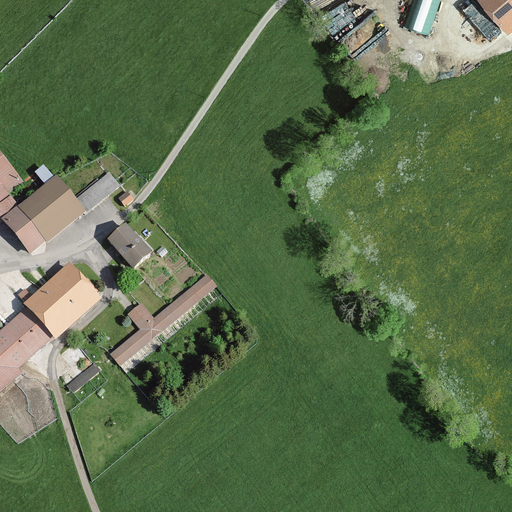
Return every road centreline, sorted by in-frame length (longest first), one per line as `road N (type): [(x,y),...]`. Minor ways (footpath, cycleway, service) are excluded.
road 1 (unclassified): [(0,267),(78,249),(130,209),(283,0)]
road 2 (track): [(96,511),(52,374),(58,343),(117,291),(84,245)]
